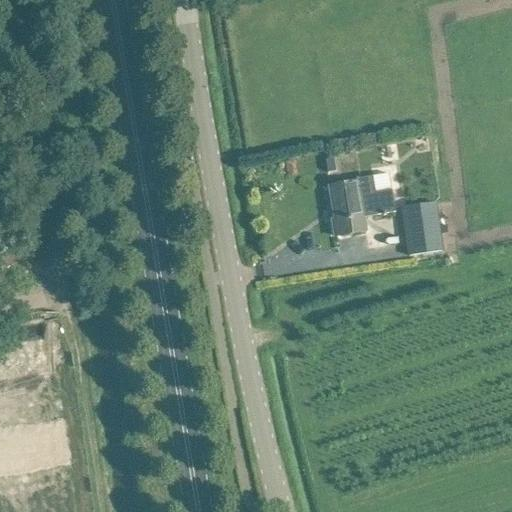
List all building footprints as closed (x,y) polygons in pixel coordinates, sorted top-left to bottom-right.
[(410,185),(429,188),(433,164),(446,166),(450,140),(434,138),(434,139),(411,135),(406,167),(413,168),(410,185)] [(349,185),(329,188),(333,213),(335,212),(336,220),(332,221),(334,238),(354,235),(365,233),(367,233),(364,218),(394,213),(390,192),(388,176),(372,179),(357,181),(357,183),(349,185)] [(442,252),(434,204),(402,209),(410,257),(442,252)] [(35,352),(23,354),(25,361),(36,360),(35,352)] [(23,354),(12,355),(13,363),(25,361),(23,354)] [(51,372),(27,376),(33,421),(58,417),(51,372)] [(27,376),(3,379),(9,424),(33,421),(27,376)] [(3,379),(0,379),(0,425),(9,424),(3,379)] [(71,511),(66,473),(41,477),(46,511),(71,511)] [(46,511),(41,477),(17,480),(21,511),(46,511)] [(21,511),(17,480),(0,482),(0,511),(21,511)]
